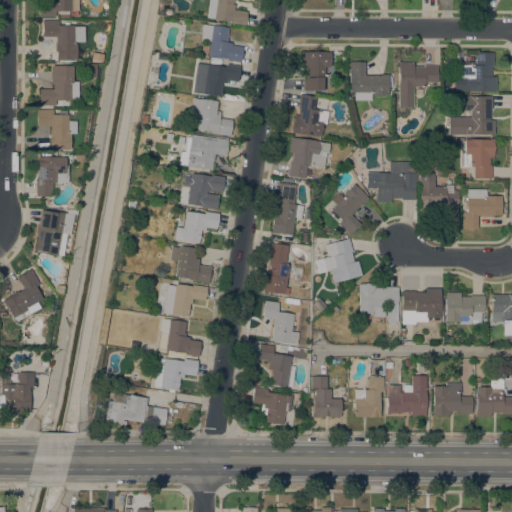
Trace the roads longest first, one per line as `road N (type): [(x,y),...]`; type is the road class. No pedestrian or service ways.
road 1 (tertiary): [(201,511),(273,0)]
road 2 (primary): [(73,459),(511,461)]
road 3 (residential): [(511,28),(268,28)]
road 4 (tertiary): [(0,237),(7,224),(5,0)]
